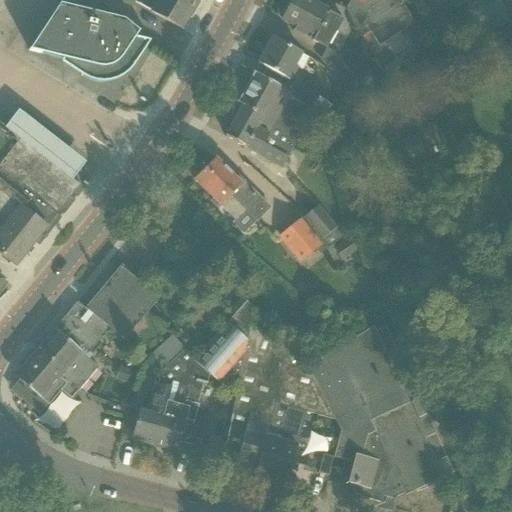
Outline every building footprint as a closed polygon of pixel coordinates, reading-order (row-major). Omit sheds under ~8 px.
[(131,0),(134,2),(134,4),(181,31),(198,0),(131,0)] [(293,31),(325,50),(340,22),(301,0),(288,0),(283,10),(286,12),(282,20),(295,27),(293,31)] [(374,40),(379,47),(414,23),(398,0),(345,0),(349,2),(345,10),(347,12),(346,12),(362,37),(367,45),(374,40)] [(95,83),(102,84),(109,83),(116,81),(123,77),(128,73),(133,67),(150,42),(135,38),(138,33),(123,21),(59,5),(28,52),(87,66),(80,77),(88,81),(95,83)] [(258,65),(288,82),(296,67),(302,70),(308,59),(302,56),(303,55),(272,38),(258,65)] [(333,79),(349,96),(362,84),(346,67),(333,79)] [(236,104),(242,107),(298,138),(309,117),(312,111),(310,110),(288,99),(290,95),(284,91),(253,73),(236,104)] [(288,99),(310,110),(318,98),(293,81),(284,91),(290,95),(288,99)] [(225,138),(281,169),(286,160),(291,151),(298,138),(242,107),(225,138)] [(0,160),(26,181),(12,198),(31,213),(16,232),(33,245),(80,186),(75,182),(8,130),(0,123),(0,160)] [(201,167),(192,176),(195,179),(193,181),(213,201),(211,202),(219,210),(221,208),(235,221),(245,211),(255,222),(269,209),(233,173),(231,176),(215,159),(204,170),(201,167)] [(0,256),(15,268),(33,245),(16,232),(31,213),(12,198),(26,181),(0,160),(0,256)] [(318,206),(303,219),(322,240),(337,228),(318,206)] [(279,238),(300,262),(319,247),(298,222),(279,238)] [(351,237),(333,249),(341,261),(359,249),(351,237)] [(109,329),(141,355),(164,328),(147,313),(158,299),(136,282),(121,268),(86,310),(109,329)] [(511,286),(492,297),(501,314),(511,307),(511,286)] [(18,373),(18,381),(48,406),(66,385),(77,394),(98,368),(85,357),(109,329),(86,310),(77,302),(18,373)] [(173,451),(176,452),(185,421),(194,423),(198,406),(197,405),(203,384),(207,384),(209,376),(221,385),(228,377),(237,386),(252,313),(247,302),(195,359),(194,360),(170,388),(154,446),(163,448),(165,451),(170,452),(173,451)] [(221,463),(256,472),(265,439),(275,405),(302,412),(302,411),(334,420),(308,369),(297,347),(268,338),(252,313),(237,386),(221,463)] [(383,507),(392,510),(395,498),(403,494),(404,496),(452,474),(385,328),(375,332),(373,327),(308,369),(334,420),(335,420),(341,432),(333,458),(346,461),(346,460),(353,462),(347,484),(353,486),(352,490),(355,495),(359,496),(359,498),(381,504),(383,497),(386,498),(383,507)] [(137,419),(131,439),(134,440),(136,443),(141,444),(143,443),(154,446),(170,388),(194,360),(184,350),(165,367),(163,370),(158,384),(154,383),(147,407),(141,406),(137,419)] [(120,368),(116,380),(133,386),(137,374),(120,368)] [(265,439),(256,472),(287,481),(290,470),(296,471),(299,461),(293,459),(301,432),(306,412),(302,411),(302,412),(275,405),(265,439)] [(194,446),(217,453),(220,440),(201,434),(199,441),(196,440),(194,446)]
